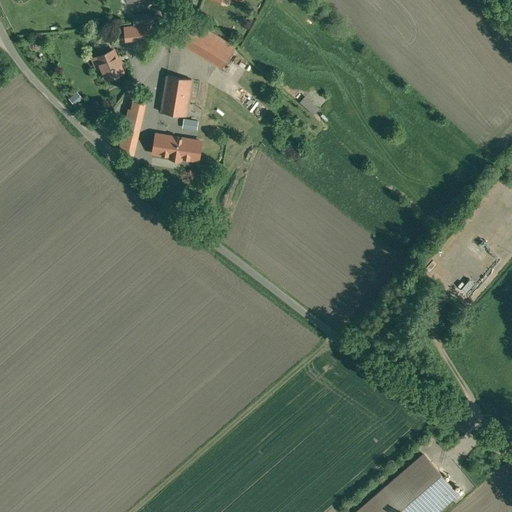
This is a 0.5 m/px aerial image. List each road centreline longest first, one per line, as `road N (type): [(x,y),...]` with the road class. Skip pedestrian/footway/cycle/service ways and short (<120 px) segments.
road 1 (unclassified): [(94,142),(322,330),(511,452)]
road 2 (unclassified): [(170,0),(157,57),(94,142)]
road 3 (unclassified): [(0,31),(13,57),(94,142)]
